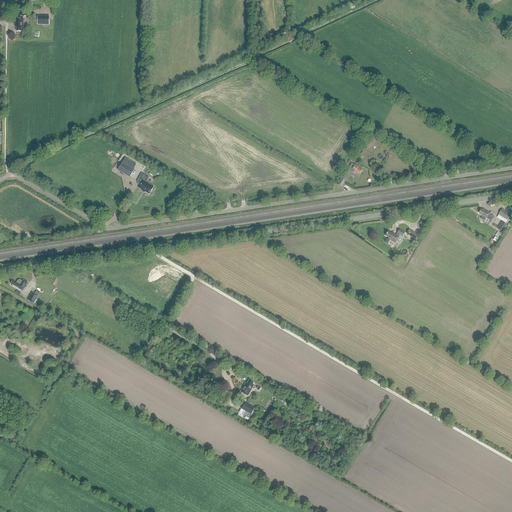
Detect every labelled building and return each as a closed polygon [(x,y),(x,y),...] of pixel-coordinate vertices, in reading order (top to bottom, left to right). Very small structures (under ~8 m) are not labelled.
[(43,22),(43,24),(48,24),(48,16),(38,16),(38,22),(43,22)] [(23,19),(15,19),(15,27),(16,27),(16,31),(21,31),(21,27),(23,27),(23,19)] [(122,162),(117,170),(130,177),(134,169),(122,162)] [(357,174),(357,173),(359,174),(361,170),(359,169),(360,168),(354,165),(351,164),(349,168),(344,177),(346,178),(351,169),(351,170),(357,174)] [(153,187),(146,182),(149,178),(141,173),(138,178),(143,181),(138,188),(149,194),(153,187)] [(344,177),(342,176),(337,184),(342,187),(347,179),(346,178),(344,177)] [(489,213),(483,209),(483,210),(481,209),(479,213),(481,214),(480,215),(482,217),(481,218),(481,219),(483,221),(484,220),(485,219),(486,219),(486,218),(491,221),(494,217),(489,214),(489,213)] [(507,221),(510,216),(501,210),(498,215),(507,221)] [(497,228),(502,232),(506,225),(501,222),(497,228)] [(385,236),(389,238),(388,239),(395,243),(399,237),(400,235),(402,237),(405,232),(400,229),(397,234),(396,235),(392,233),(392,234),(388,231),(385,236)] [(415,239),(418,235),(409,229),(406,234),(415,239)] [(22,282),(19,280),(17,281),(17,282),(15,281),(14,281),(12,280),(10,284),(12,285),(11,286),(17,289),(18,288),(22,291),(27,283),(22,280),(22,282)] [(27,300),(34,304),(38,296),(32,292),(27,300)] [(248,395),(253,386),(252,385),(253,383),(249,381),(246,386),(245,385),(241,391),(248,395)] [(254,408),(244,402),(240,409),(241,409),(239,413),(249,418),(254,408)]
